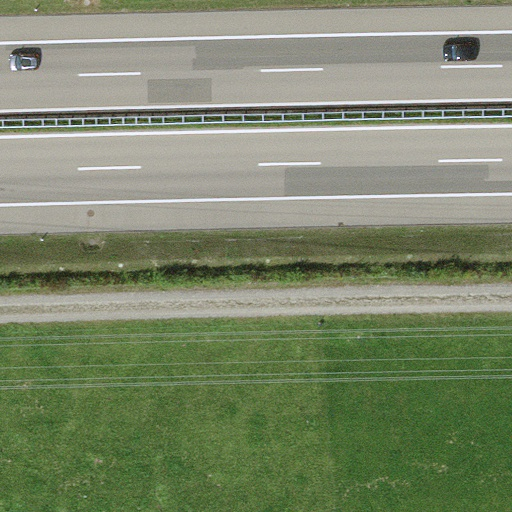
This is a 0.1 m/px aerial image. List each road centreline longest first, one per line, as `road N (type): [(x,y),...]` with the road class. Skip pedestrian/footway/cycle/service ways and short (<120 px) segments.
road 1 (motorway): [(0,174),(511,161)]
road 2 (motorway): [(511,67),(0,80)]
road 3 (track): [(0,318),(511,308)]
